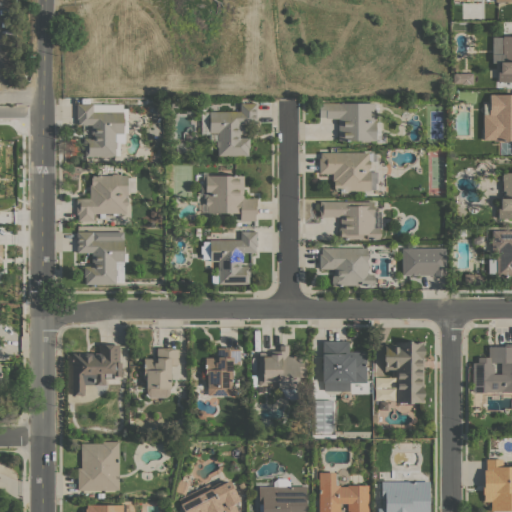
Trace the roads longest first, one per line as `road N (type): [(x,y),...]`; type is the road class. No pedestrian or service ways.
road 1 (tertiary): [(41,511),(40,0)]
road 2 (residential): [(511,308),(125,307),(43,316)]
road 3 (residential): [(287,308),(286,100)]
road 4 (residential): [(451,309),(450,511)]
